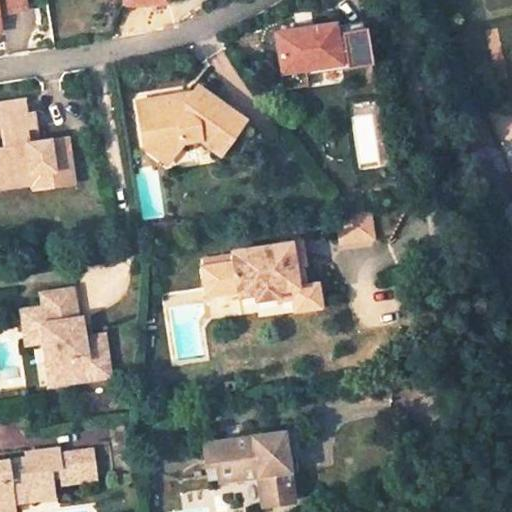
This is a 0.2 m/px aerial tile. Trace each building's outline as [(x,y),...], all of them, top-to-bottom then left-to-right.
[(0,0),(0,10),(26,7),(24,0),(0,0)] [(335,28),(275,40),(284,81),(342,70),(342,67),(369,63),(362,27),(336,32),(335,28)] [(243,118),(196,84),(185,99),(175,100),(174,93),(149,98),(152,111),(141,125),(144,145),(155,154),(175,152),(182,141),(202,139),(219,153),(243,118)] [(0,177),(38,171),(40,180),(41,188),(82,181),(75,133),(41,139),(38,127),(46,126),(43,109),(36,110),(33,97),(0,102),(0,114),(2,128),(11,126),(14,144),(0,145),(0,177)] [(155,154),(167,164),(175,152),(155,154)] [(0,186),(40,180),(38,171),(0,177),(0,186)] [(370,207),(338,213),(343,243),(375,237),(370,207)] [(283,231),(273,234),(279,257),(289,254),(283,231)] [(279,257),(273,234),(215,251),(219,261),(188,270),(196,298),(227,289),(228,295),(244,290),(245,297),(266,291),(267,294),(282,290),(288,287),(285,277),(279,257)] [(288,287),(282,290),(286,303),(311,296),(305,271),(285,277),(288,287)] [(81,321),(77,291),(45,294),(47,308),(24,311),(26,328),(43,326),(44,342),(50,386),(111,379),(108,356),(89,360),(87,341),(84,321),(81,321)] [(43,326),(26,328),(28,344),(44,342),(43,326)] [(106,337),(87,341),(89,360),(108,356),(106,337)] [(297,433),(263,437),(263,442),(252,443),(251,439),(205,445),(210,485),(221,484),(262,478),(263,487),(266,510),(296,505),(292,479),(303,478),(297,433)] [(31,460),(0,464),(0,511),(30,511),(30,504),(60,500),(56,472),(66,471),(68,484),(101,480),(97,450),(64,454),(63,448),(30,453),(31,460)] [(223,493),(263,487),(262,478),(221,484),(223,493)]
